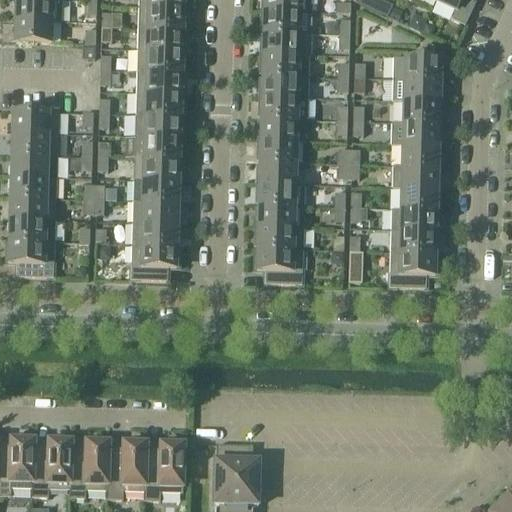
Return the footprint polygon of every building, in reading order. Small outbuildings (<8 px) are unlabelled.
[(138,0),(138,11),(186,12),(185,0),(138,0)] [(262,15),(312,16),(312,0),(264,0),(265,2),(262,2),(262,15)] [(437,0),(435,5),(454,14),(450,22),(464,29),(477,0),(437,0)] [(61,4),(16,2),(15,24),(51,25),(61,25),(61,4)] [(95,19),(96,5),(86,4),(85,19),(95,19)] [(381,6),(377,15),(387,20),(392,11),(381,6)] [(335,17),(350,17),(350,7),(336,7),(335,17)] [(185,25),(186,12),(138,11),(138,32),(183,34),(183,25),(185,25)] [(394,12),(389,21),(397,25),(401,16),(394,12)] [(312,16),(262,15),(261,28),(264,28),(264,36),(311,38),(312,16)] [(101,31),(111,32),(112,17),(101,17),(101,31)] [(50,47),(51,25),(15,24),(15,46),(50,47)] [(339,39),(349,39),(349,24),(339,24),(339,39)] [(111,46),(111,32),(101,31),(100,46),(111,46)] [(182,43),(183,34),(138,32),(137,54),(184,56),(185,43),(182,43)] [(95,49),(95,34),(85,34),(84,48),(95,49)] [(310,59),(311,38),(264,36),(263,45),(261,45),(261,58),(310,59)] [(349,53),(349,39),(339,39),(338,53),(349,53)] [(94,63),(94,51),(82,51),(82,62),(94,63)] [(184,68),(184,56),(137,54),(136,76),(181,77),(181,68),(184,68)] [(310,60),(310,59),(261,58),(260,71),(263,71),(262,80),(298,81),(298,59),(310,60)] [(100,74),(110,75),(110,61),(100,60),(100,74)] [(392,83),(439,85),(440,76),(442,76),(443,60),(429,60),(429,62),(393,61),(392,83)] [(337,82),(348,82),(348,68),(338,67),(337,82)] [(354,82),(364,83),(364,68),(354,68),(354,82)] [(109,89),(110,75),(100,74),(99,89),(109,89)] [(181,86),(181,77),(136,76),(136,97),(183,99),(183,86),(181,86)] [(297,101),(298,81),(262,80),(262,88),(260,88),(259,101),(307,102),(297,101)] [(347,97),(348,82),(337,82),(337,96),(347,97)] [(363,97),(364,83),(354,82),(353,97),(363,97)] [(439,93),(439,85),(392,83),(392,105),(404,105),(441,106),(442,93),(439,93)] [(183,112),(183,99),(136,97),(135,119),(180,120),(180,112),(183,112)] [(306,124),(307,102),(259,101),(259,114),(261,114),(261,123),(306,124)] [(98,118),(109,118),(109,104),(99,103),(98,118)] [(441,119),(441,106),(404,105),(403,126),(391,126),(438,128),(438,119),(441,119)] [(336,125),(346,125),(347,111),(337,110),(336,125)] [(352,125),(363,126),(363,111),(353,111),(352,125)] [(12,137),(57,138),(58,116),(13,115),(12,137)] [(92,131),(92,117),(82,117),(82,131),(92,131)] [(108,133),(109,118),(98,118),(98,132),(108,133)] [(180,129),(180,120),(135,119),(134,140),(182,142),(182,129),(180,129)] [(305,145),(306,124),(261,123),(261,131),(258,131),(258,144),(296,145),(305,145)] [(346,140),(346,125),(336,125),(336,139),(346,140)] [(362,140),(363,126),(352,125),(352,140),(362,140)] [(438,137),(438,128),(391,126),(390,148),(440,149),(440,137),(438,137)] [(56,160),(57,138),(12,137),(12,159),(56,160)] [(181,155),(182,142),(134,140),(134,162),(179,163),(179,155),(181,155)] [(295,167),(296,145),(258,144),(258,157),(260,157),(260,166),(295,167)] [(81,161),(91,161),(92,146),(81,146),(81,161)] [(97,161),(107,161),(108,147),(98,146),(97,161)] [(440,162),(440,149),(390,148),(390,149),(402,149),(402,169),(392,169),(392,170),(437,171),(437,162),(440,162)] [(349,154),(346,154),(336,154),(335,168),(348,169),(349,154)] [(348,169),(356,169),(357,154),(349,154),(348,169)] [(56,182),(56,160),(12,159),(11,180),(46,181),(56,182)] [(91,175),(91,161),(81,161),(80,175),(91,175)] [(107,176),(107,161),(97,161),(97,176),(107,176)] [(178,172),(179,163),(134,162),(133,184),(180,185),(181,172),(178,172)] [(295,188),(295,167),(260,166),(260,175),(257,175),(257,187),(295,188)] [(348,183),(348,169),(335,168),(335,183),(348,183)] [(356,183),(356,169),(348,169),(348,183),(356,183)] [(437,180),(437,171),(392,170),(392,191),(439,193),(439,180),(437,180)] [(46,181),(11,180),(10,202),(55,203),(46,202),(46,181)] [(133,184),(133,204),(132,205),(177,207),(178,198),(180,198),(180,185),(133,184)] [(294,210),(295,188),(257,187),(256,200),(259,200),(259,209),(294,210)] [(93,190),(91,190),(83,189),(83,204),(93,204),(93,190)] [(104,190),(96,190),(93,190),(93,204),(103,204),(104,190)] [(438,206),(439,193),(392,191),(391,192),(401,192),(400,213),(436,214),(436,206),(438,206)] [(334,211),(344,212),(344,197),(334,197),(334,211)] [(350,212),(360,212),(360,198),(350,197),(350,212)] [(55,203),(10,202),(10,224),(55,225),(55,203)] [(93,218),(93,204),(83,204),(82,218),(93,218)] [(103,219),(103,204),(93,204),(93,218),(103,219)] [(177,215),(177,207),(132,205),(132,227),(179,228),(180,215),(177,215)] [(293,232),(294,210),(259,209),(258,218),(256,218),(255,231),(293,232)] [(343,226),(344,212),(334,211),(333,226),(343,226)] [(360,226),(360,212),(350,212),(349,226),(360,226)] [(436,223),(436,214),(400,213),(391,213),(390,235),(438,236),(438,223),(436,223)] [(10,224),(9,241),(9,245),(54,246),(55,225),(10,224)] [(179,241),(179,228),(132,227),(131,248),(176,250),(176,241),(179,241)] [(303,232),(293,232),(255,231),(255,243),(257,244),(257,252),(302,254),(303,232)] [(89,247),(89,241),(89,233),(79,233),(78,247),(89,247)] [(105,248),(105,241),(105,233),(95,233),(95,247),(105,248)] [(437,249),(438,236),(390,235),(390,256),(435,257),(435,249),(437,249)] [(343,255),(343,241),(343,240),(333,240),(332,254),(343,255)] [(359,255),(359,241),(349,241),(349,255),(359,255)] [(53,282),(54,246),(9,245),(9,254),(6,254),(6,267),(16,268),(16,281),(53,282)] [(176,259),(176,250),(131,248),(130,284),(167,285),(168,272),(178,272),(178,259),(176,259)] [(96,249),(96,262),(105,262),(109,258),(109,249),(96,249)] [(264,288),(301,289),(302,254),(257,252),(257,261),(255,261),(254,275),(265,275),(264,288)] [(332,255),(332,262),(335,266),(342,266),(343,255),(332,255)] [(434,266),(435,257),(390,256),(389,292),(425,293),(426,280),(436,280),(437,266),(434,266)] [(349,261),(348,273),(358,274),(358,261),(349,261)] [(32,493),(33,444),(11,443),(10,450),(0,449),(0,500),(10,501),(10,492),(31,493),(32,493)] [(71,452),(71,445),(48,444),(48,451),(34,451),(34,444),(33,444),(32,493),(31,493),(31,501),(48,502),(48,493),(69,494),(71,452)] [(108,453),(109,453),(109,446),(85,445),(85,452),(71,452),(69,494),(68,503),(85,503),(85,494),(106,495),(106,504),(106,495),(107,495),(108,453)] [(145,454),(146,454),(146,447),(123,446),(123,453),(109,453),(108,453),(107,495),(106,495),(106,504),(122,504),(123,495),(143,496),(143,505),(143,496),(144,496),(145,454)] [(143,496),(143,505),(160,505),(160,496),(182,497),(184,448),(160,447),(160,454),(146,454),(145,454),(144,496),(143,496)] [(251,465),(252,450),(216,449),(215,464),(214,464),(213,508),(214,508),(213,511),(249,511),(250,509),(257,509),(258,465),(251,465)] [(511,511),(511,498),(506,500),(494,511),(511,511)]
